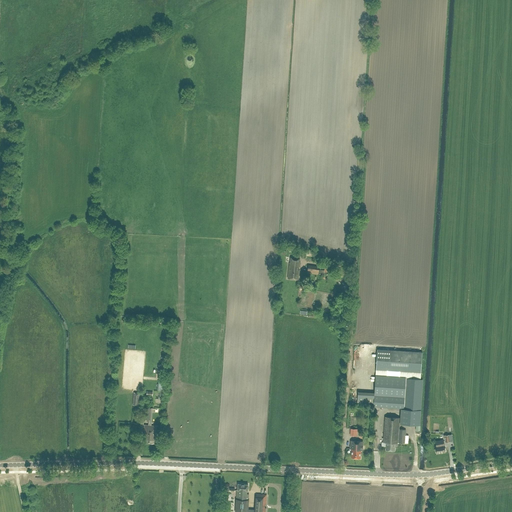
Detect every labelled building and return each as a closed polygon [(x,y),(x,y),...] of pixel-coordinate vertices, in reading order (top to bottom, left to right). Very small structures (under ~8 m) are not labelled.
[(298,264),(299,258),(291,256),(290,262),(289,262),(287,277),(298,278),(298,274),(297,274),(298,270),(297,270),(298,267),(299,267),(299,264),(298,264)] [(419,424),(422,379),(420,379),(422,352),(377,349),(375,375),(374,393),(357,392),(357,401),(375,403),(375,404),(388,405),(388,407),(401,408),(400,423),(419,424)] [(139,405),(140,396),(140,393),(133,392),(133,396),(132,404),(139,405)] [(151,425),(153,407),(144,407),(143,418),(148,419),(148,425),(144,424),(143,435),(145,436),(144,441),(154,442),(155,432),(156,432),(157,425),(151,425)] [(399,429),(399,417),(384,416),(383,438),(386,438),(385,450),(386,450),(388,451),(389,450),(390,450),(391,451),(393,451),(393,450),(394,450),(394,442),(408,443),(409,435),(405,434),(405,429),(399,429)] [(444,445),(443,440),(435,441),(436,447),(435,447),(436,452),(445,451),(444,445)] [(362,450),(362,441),(350,441),(350,448),(351,448),(351,457),(360,458),(360,450),(362,450)] [(249,491),(249,484),(238,483),(238,490),(236,489),(235,511),(242,511),(247,511),(248,509),(249,494),(247,493),(247,491),(249,491)] [(267,494),(256,493),(255,509),(248,509),(247,511),(265,511),(266,508),(265,507),(265,504),(266,504),(267,494)]
